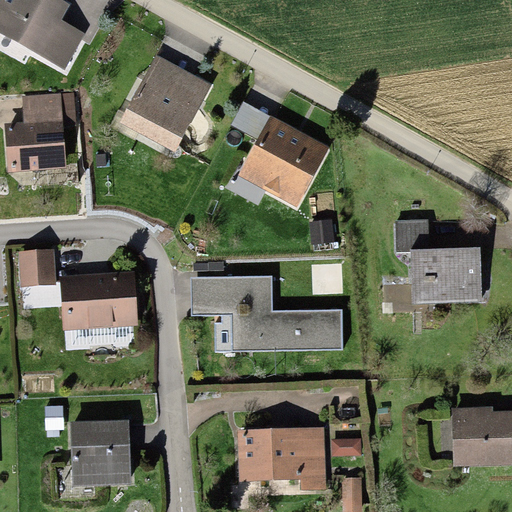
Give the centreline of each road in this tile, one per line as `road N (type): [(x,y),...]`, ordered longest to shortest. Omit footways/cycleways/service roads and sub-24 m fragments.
road 1 (residential): [(511,205),(139,0)]
road 2 (residential): [(174,511),(160,280),(152,260),(132,241),(100,231),(0,239)]
